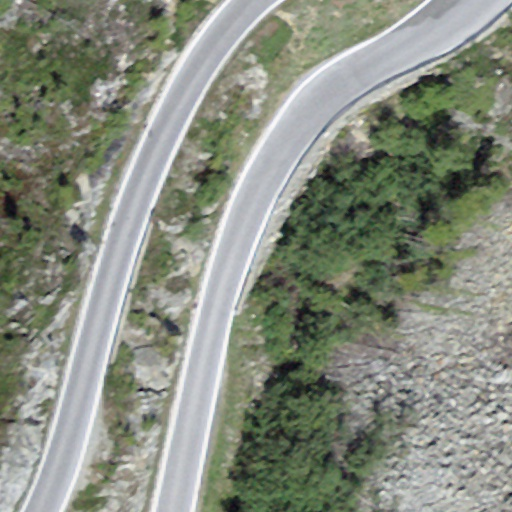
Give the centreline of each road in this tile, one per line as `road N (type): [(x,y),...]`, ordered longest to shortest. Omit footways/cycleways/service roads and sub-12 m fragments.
road 1 (unclassified): [(483,0),(419,55),(332,93),(290,140),(258,205),(177,511)]
road 2 (unclassified): [(44,511),(77,430),(112,246),(187,72),(244,0)]
